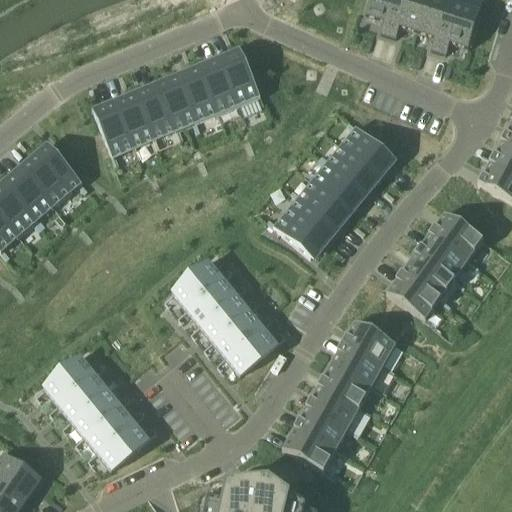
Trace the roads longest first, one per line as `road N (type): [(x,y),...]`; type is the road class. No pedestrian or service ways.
road 1 (residential): [(483,122),(357,272),(246,439),(100,511)]
road 2 (residential): [(244,13),(59,90),(0,141)]
road 3 (residential): [(483,122),(244,13)]
